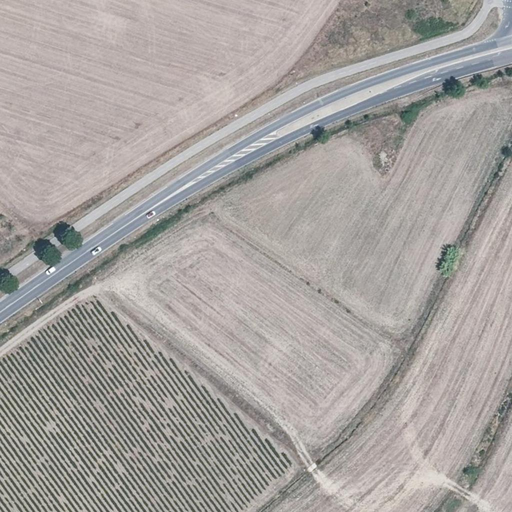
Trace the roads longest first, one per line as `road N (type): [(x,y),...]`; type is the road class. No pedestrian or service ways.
road 1 (secondary): [(505,41),(368,83),(277,125),(229,161)]
road 2 (secondary): [(229,161),(507,57)]
road 3 (secondary): [(229,161),(0,313)]
